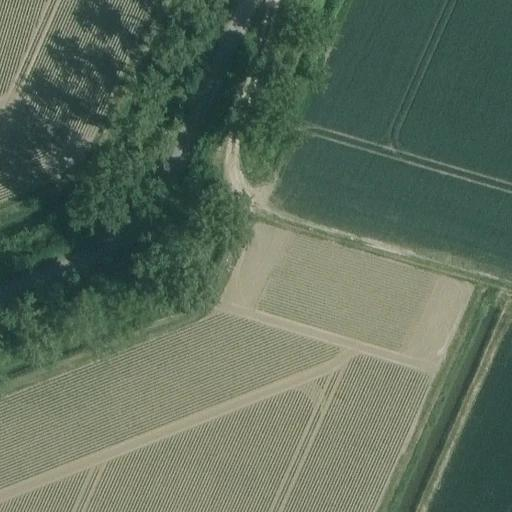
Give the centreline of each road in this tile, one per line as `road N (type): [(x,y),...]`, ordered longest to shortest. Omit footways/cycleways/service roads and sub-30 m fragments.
road 1 (track): [(345,0),(199,313),(0,394)]
road 2 (track): [(511,289),(271,217),(249,200),(234,172),(232,144),(272,0)]
road 3 (unclassified): [(0,295),(103,251),(148,215),(249,0)]
road 4 (track): [(239,183),(168,286),(0,355)]
road 5 (track): [(0,213),(70,181),(95,158),(165,0)]
road 6 (track): [(383,511),(486,281)]
